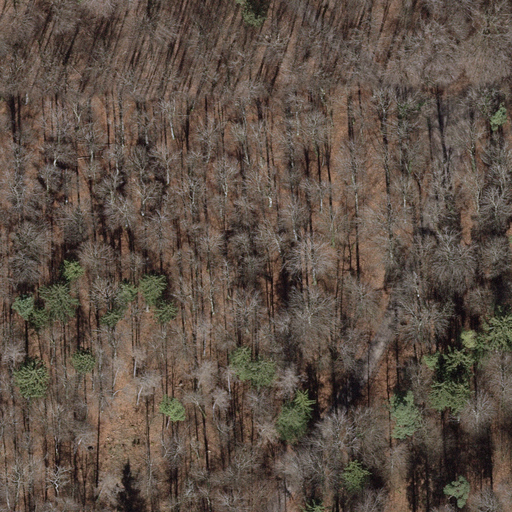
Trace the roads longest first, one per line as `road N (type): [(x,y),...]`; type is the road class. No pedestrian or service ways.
road 1 (track): [(511,16),(393,315),(284,511)]
road 2 (track): [(279,0),(363,104),(412,128),(470,133)]
